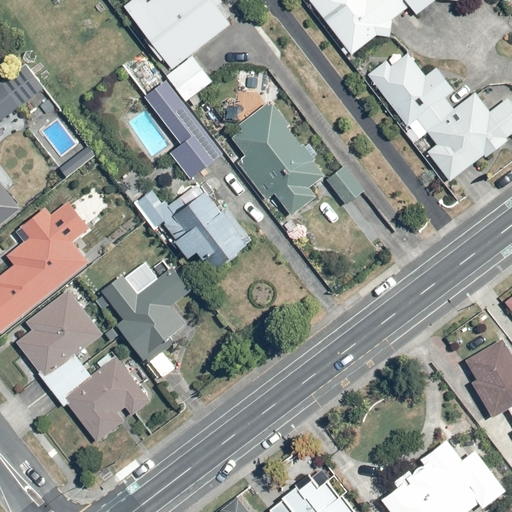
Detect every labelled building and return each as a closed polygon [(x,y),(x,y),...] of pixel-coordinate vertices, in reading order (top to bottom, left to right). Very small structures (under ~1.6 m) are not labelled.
[(218,6),(224,1),(222,0),(129,0),(123,5),(171,68),(231,22),(218,6)] [(393,21),(400,16),(411,7),(417,15),(436,0),(309,0),(351,53),(376,34),(391,36),(393,21)] [(449,181),(483,155),(485,158),(508,141),(505,137),(511,131),(511,103),(507,97),(489,111),(475,92),(453,108),(444,96),(453,89),(436,67),(425,76),(407,52),(391,65),(386,59),(367,74),(407,127),(404,130),(413,143),(428,131),(437,143),(426,151),(449,181)] [(212,80),(193,55),(167,75),(186,100),(212,80)] [(0,120),(42,88),(25,65),(0,84),(0,120)] [(221,155),(166,78),(144,94),(179,143),(169,150),(189,178),(221,155)] [(271,100),(261,108),(251,95),(226,113),(236,126),(228,133),(244,154),(236,160),(264,197),(272,191),(290,215),(316,196),(310,188),(325,177),(312,160),(314,158),(303,143),(300,145),(287,127),(290,125),(271,100)] [(343,165),(325,178),(345,203),(362,190),(343,165)] [(131,169),(115,181),(154,231),(163,223),(174,237),(172,238),(189,258),(196,253),(203,262),(209,257),(217,267),(246,244),(196,180),(165,204),(153,188),(149,191),(131,169)] [(0,182),(0,223),(20,207),(0,182)] [(13,263),(0,273),(0,331),(89,261),(72,240),(89,227),(66,198),(49,212),(44,206),(20,225),(28,236),(6,253),(13,263)] [(190,289),(171,266),(140,291),(124,271),(101,290),(124,318),(116,325),(143,358),(185,324),(169,305),(190,289)] [(28,326),(12,338),(62,404),(66,402),(96,441),(150,400),(111,349),(95,360),(99,365),(90,373),(75,354),(102,333),(69,289),(25,323),(28,326)] [(511,417),(511,354),(501,336),(464,357),(476,378),(470,381),(492,417),(507,408),(507,409),(511,417)] [(269,472),(285,493),(267,507),(271,511),(356,511),(357,511),(342,492),(347,489),(308,436),(299,442),(303,447),(269,472)] [(456,452),(449,442),(378,495),(391,511),(464,511),(479,501),(482,505),(503,490),(468,443),(456,452)] [(215,511),(248,511),(238,496),(215,511)]
